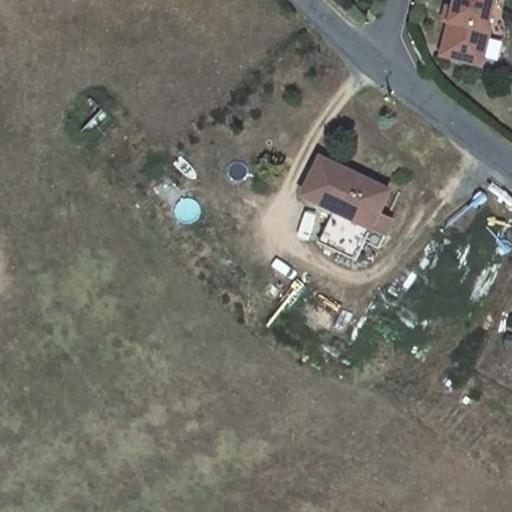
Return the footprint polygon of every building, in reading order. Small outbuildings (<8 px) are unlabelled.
[(453,22),(447,46),(463,51),(461,60),(483,66),(492,32),(489,31),(497,0),(458,0),(456,10),(453,22)] [(456,10),(450,8),(446,20),(453,22),(456,10)] [(447,46),(444,56),(461,60),(463,51),(447,46)] [(86,135),(104,115),(108,110),(82,87),(76,93),(60,113),(86,135)] [(320,246),(357,264),(366,244),(380,251),(393,223),(379,217),(390,193),(321,160),(303,198),(335,213),(320,246)]
